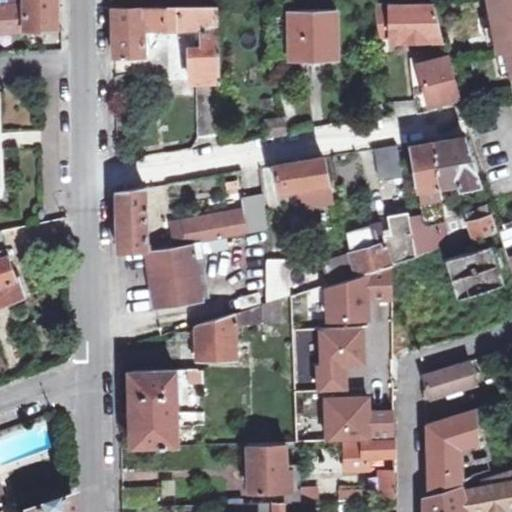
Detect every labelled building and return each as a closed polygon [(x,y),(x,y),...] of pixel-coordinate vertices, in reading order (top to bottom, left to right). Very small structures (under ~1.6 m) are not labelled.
[(0,0),(0,29),(57,28),(56,0),(0,0)] [(511,0),(488,0),(492,20),(497,20),(502,49),(494,50),(500,79),(507,78),(509,89),(511,88),(511,0)] [(431,1),(373,2),(378,33),(387,33),(387,37),(441,37),(431,1)] [(219,132),(218,4),(113,5),(115,56),(143,55),(143,30),(203,29),(203,47),(191,46),(190,73),(184,72),(184,69),(157,69),(157,89),(190,90),(190,82),(198,83),(198,136),(219,132)] [(269,57),(340,56),(339,10),(268,11),(269,57)] [(445,58),(413,67),(425,107),(456,98),(445,58)] [(285,132),(285,117),(265,120),(265,136),(285,132)] [(322,261),(328,283),(461,242),(458,220),(446,223),(440,187),(458,184),(459,189),(478,184),(464,138),(411,147),(420,190),(424,190),(429,214),(409,218),(408,213),(390,218),(393,233),(374,238),(375,241),(353,245),(354,253),(322,261)] [(379,177),(402,174),(397,145),(374,149),(379,177)] [(278,190),(327,182),(323,156),(274,164),(278,190)] [(0,213),(13,213),(12,159),(0,158),(0,213)] [(119,251),(146,249),(146,187),(132,188),(118,190),(119,251)] [(173,233),(175,245),(192,243),(201,241),(264,232),(262,192),(240,196),(241,209),(184,221),(186,231),(173,233)] [(473,240),(498,230),(491,211),(466,221),(473,240)] [(184,221),(172,223),(173,233),(186,231),(184,221)] [(0,230),(0,302),(22,295),(8,254),(3,230),(0,230)] [(175,245),(146,249),(156,305),(200,297),(192,243),(175,245)] [(457,296),(503,281),(492,244),(445,259),(457,296)] [(267,302),(290,295),(290,259),(266,259),(267,302)] [(328,283),(326,284),(327,318),(367,316),(367,297),(392,296),(392,264),(328,283)] [(197,323),(197,358),(235,358),(235,312),(197,323)] [(361,326),(320,328),(321,363),(317,364),(318,390),(345,389),(344,364),(363,363),(361,326)] [(475,383),(468,360),(422,374),(423,382),(428,397),(475,383)] [(122,446),(177,445),(175,369),(120,370),(121,409),(122,446)] [(361,396),(326,396),(327,440),(348,439),(362,439),(394,438),(394,410),(362,411),(361,396)] [(488,511),(511,508),(511,467),(486,475),(487,484),(465,487),(465,482),(462,450),(481,443),(477,407),(428,422),(430,492),(424,494),(424,511),(488,511)] [(348,439),(349,466),(370,465),(370,455),(394,455),(394,438),(362,439),(348,439)] [(247,442),(249,490),(293,488),(292,467),(287,467),(286,441),(247,442)] [(379,499),(387,498),(395,498),(394,471),(378,472),(379,499)] [(123,507),(158,507),(157,487),(122,488),(123,507)] [(71,511),(71,496),(27,511),(71,511)] [(273,502),(272,511),(287,511),(288,502),(273,502)]
